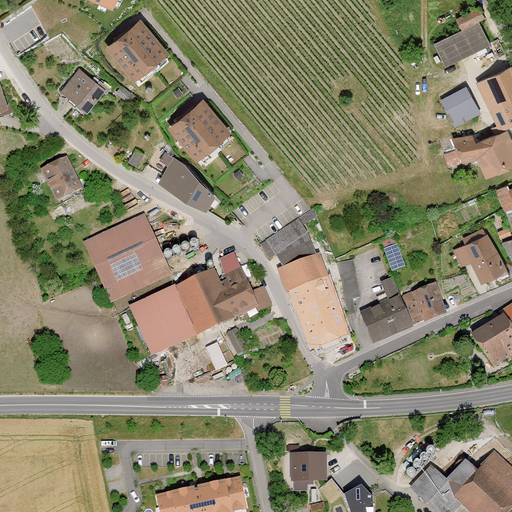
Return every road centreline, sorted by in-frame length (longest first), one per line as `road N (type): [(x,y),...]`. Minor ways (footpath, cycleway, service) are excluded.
road 1 (unclassified): [(329,377),(244,244),(67,131),(0,42)]
road 2 (primary): [(0,407),(249,406)]
road 3 (primary): [(308,407),(511,393)]
road 4 (residential): [(511,292),(329,377)]
